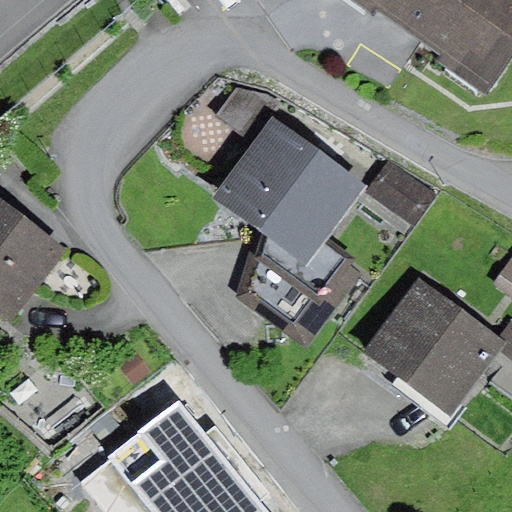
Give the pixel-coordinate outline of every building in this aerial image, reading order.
[(511,59),(511,0),(357,0),(488,93),(511,59)] [(238,90),(218,116),(255,146),(274,120),(286,104),(268,94),(238,90)] [(255,146),(216,199),(259,231),(239,299),(307,349),(361,276),(349,268),(354,261),(325,240),(365,186),(274,120),(255,146)] [(439,194),(391,163),(369,195),(417,226),(439,194)] [(0,312),(14,323),(70,250),(0,198),(0,312)] [(511,261),(494,286),(511,299),(511,261)] [(499,338),(421,280),(367,353),(453,415),(499,353),(506,343),(499,338)] [(511,321),(499,338),(506,343),(499,353),(511,362),(511,321)] [(137,354),(120,367),(134,385),(150,372),(137,354)] [(231,459),(182,409),(98,492),(117,511),(261,511),(220,470),(231,459)]
